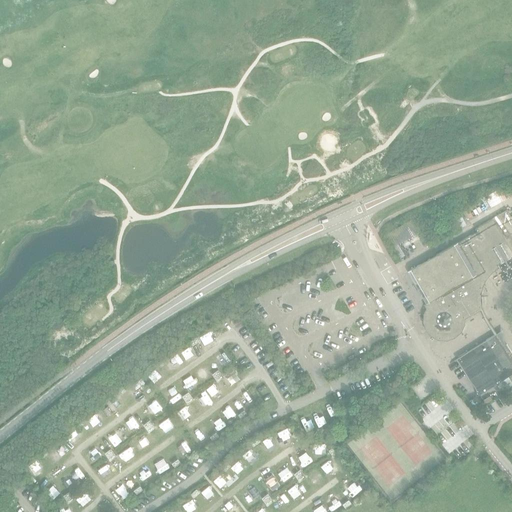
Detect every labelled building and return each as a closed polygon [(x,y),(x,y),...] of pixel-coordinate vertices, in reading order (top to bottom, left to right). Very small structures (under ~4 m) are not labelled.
[(511,215),(511,216),(507,209),(492,217),(493,218),(475,228),(477,231),(408,271),(429,308),(426,314),(426,321),(428,328),(433,333),(439,336),(446,337),(453,335),(459,330),(462,323),(462,316),(479,307),(478,300),(478,293),(480,286),(483,280),(486,274),(491,269),(497,265),(511,256),(511,215)] [(459,228),(466,224),(462,215),(455,219),(459,228)] [(394,246),(420,231),(413,218),(386,234),(394,246)] [(479,394),(511,372),(511,362),(508,356),(511,353),(511,352),(507,346),(503,348),(494,334),(457,358),(479,394)] [(196,336),(190,341),(192,345),(199,340),(196,336)] [(162,359),(156,364),(159,367),(165,363),(162,359)] [(211,374),(217,381),(223,376),(218,369),(211,374)] [(122,386),(116,391),(119,395),(125,390),(122,386)] [(181,396),(187,404),(193,399),(188,391),(181,396)] [(243,410),(237,414),(240,418),(246,413),(243,410)] [(82,418),(76,423),(79,427),(85,421),(82,418)] [(142,425),(148,432),(154,427),(149,420),(142,425)] [(215,432),(209,436),(212,440),(218,436),(215,432)] [(256,438),(250,442),(253,446),(259,441),(256,438)] [(336,453),(332,447),(328,450),(332,456),(336,453)] [(104,453),(109,460),(116,456),(110,448),(104,453)] [(44,450),(37,455),(40,458),(46,453),(44,450)] [(177,458),(171,463),(174,467),(180,462),(177,458)] [(305,476),(299,469),(293,473),(299,481),(305,476)] [(136,493),(142,489),(139,485),(133,490),(136,493)] [(196,488),(190,494),(193,497),(199,492),(196,488)] [(63,495),(67,503),(74,499),(69,491),(63,495)] [(273,500),(267,493),(261,498),(267,505),(273,500)] [(348,499),(342,504),(345,508),(351,503),(348,499)]
